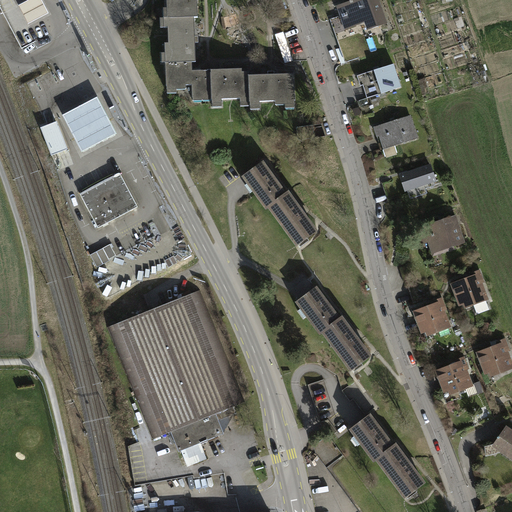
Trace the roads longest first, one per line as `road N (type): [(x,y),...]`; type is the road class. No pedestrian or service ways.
road 1 (secondary): [(78,0),(246,330),(267,383),(296,511)]
road 2 (residential): [(466,511),(402,351),(360,181),(299,0)]
road 3 (track): [(40,362),(27,257),(0,165)]
road 4 (track): [(77,511),(40,362),(0,362)]
